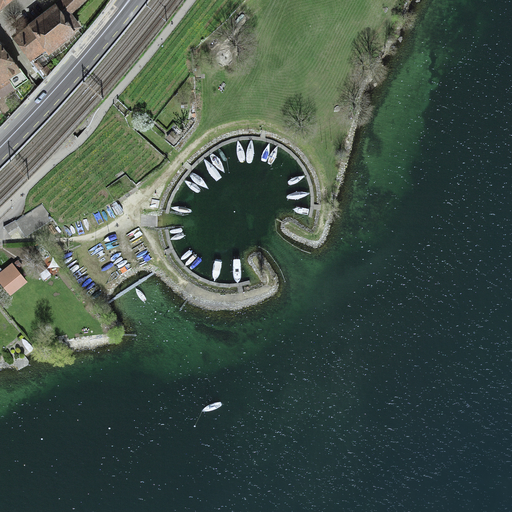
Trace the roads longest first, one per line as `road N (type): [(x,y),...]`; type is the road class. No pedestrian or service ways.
road 1 (residential): [(191,0),(78,141),(0,216)]
road 2 (track): [(321,168),(288,134),(234,124),(192,147),(126,218)]
